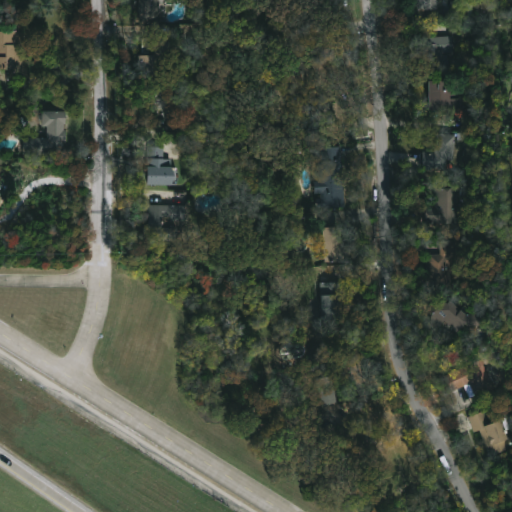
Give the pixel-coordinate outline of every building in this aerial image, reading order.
[(162,0),(162,21),(140,20),(140,15),(139,15),(139,0),(162,0)] [(320,0),(320,4),(325,4),(325,30),(301,30),(300,6),(291,7),(290,0),(320,0)] [(437,0),(438,9),(418,10),(416,0),(437,0)] [(23,30),(23,43),(26,43),(26,70),(16,70),(16,68),(0,68),(0,35),(1,35),(1,30),(23,30)] [(447,49),(448,69),(440,70),(439,52),(430,53),(429,36),(451,35),(452,49),(447,49)] [(151,52),(155,52),(156,40),(170,40),(170,55),(177,55),(176,65),(168,64),(168,66),(164,66),(164,74),(143,73),(143,65),(139,65),(139,54),(143,54),(144,38),(151,38),(151,52)] [(331,81),(311,84),(308,59),(328,56),(331,81)] [(452,79),(452,83),(457,83),(457,97),(463,97),(463,108),(431,108),(431,79),(452,79)] [(66,124),(66,129),(68,129),(68,140),(64,140),(64,149),(59,149),(59,157),(45,157),(44,149),(32,149),(32,152),(24,152),(24,137),(47,137),(47,124),(43,124),(43,110),(69,110),(69,124),(66,124)] [(463,131),(462,140),(457,140),(455,159),(450,158),(449,168),(443,167),(442,170),(429,169),(429,165),(424,164),(426,150),(436,151),(438,132),(456,133),(456,131),(463,131)] [(166,146),(166,159),(174,159),(174,167),(179,167),(178,184),(149,184),(149,146),(166,146)] [(342,147),(344,172),(345,172),(347,206),(323,208),(320,160),(322,160),(321,149),(342,147)] [(459,220),(459,222),(437,222),(437,220),(428,220),(428,205),(439,206),(439,187),(460,188),(459,220)] [(187,205),(187,220),(173,220),(173,217),(164,216),(164,227),(172,227),(172,225),(178,225),(178,239),(144,239),(145,228),(149,228),(149,216),(145,216),(145,204),(187,205)] [(342,226),(342,242),(345,241),(345,245),(351,244),(352,254),(345,254),(346,261),(327,262),(326,256),(317,257),(316,249),(321,249),(322,251),(326,251),(325,227),(342,226)] [(452,289),(427,288),(428,265),(430,265),(431,254),(442,254),(442,241),(459,241),(459,257),(455,256),(454,275),(452,275),(452,289)] [(341,281),(342,319),(324,319),(324,313),(310,313),(310,299),(322,298),(321,282),(341,281)] [(443,298),(448,303),(452,300),(459,306),(457,308),(460,311),(462,309),(467,314),(484,314),(484,325),(466,324),(457,333),(446,320),(436,330),(432,324),(432,315),(437,310),(437,305),(443,298)] [(342,400),(325,405),(311,360),(330,354),(337,378),(336,379),(342,400)] [(482,359),(494,387),(470,397),(465,385),(452,391),(445,375),(482,359)] [(485,410),(490,423),(507,417),(511,429),(508,430),(509,433),(507,433),(508,437),(511,435),(511,448),(490,456),(486,443),(475,447),(469,430),(472,428),(468,416),(485,410)]
